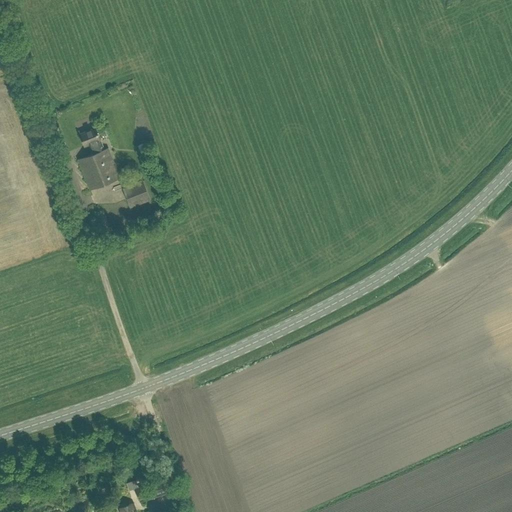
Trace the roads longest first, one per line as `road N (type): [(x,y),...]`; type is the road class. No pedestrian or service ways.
road 1 (tertiary): [(143,388),(380,278),(460,220),(511,169)]
road 2 (unclassified): [(143,388),(2,0)]
road 3 (tertiary): [(0,435),(143,388)]
